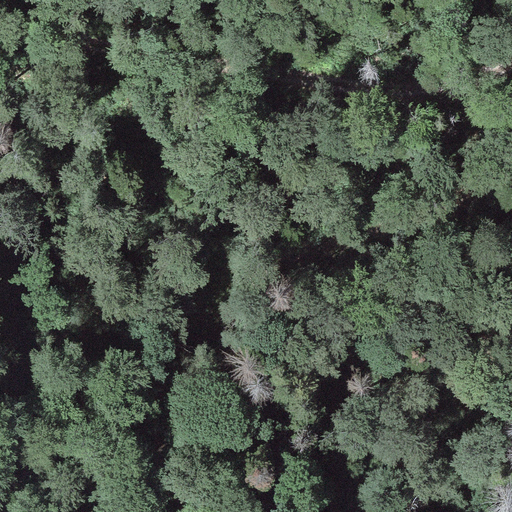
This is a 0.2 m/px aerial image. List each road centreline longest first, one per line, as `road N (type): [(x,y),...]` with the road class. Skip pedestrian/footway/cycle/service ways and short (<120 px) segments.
road 1 (track): [(511,151),(454,202),(262,270),(164,324),(139,370),(179,511)]
road 2 (track): [(511,68),(440,88),(356,87),(89,49),(0,27)]
